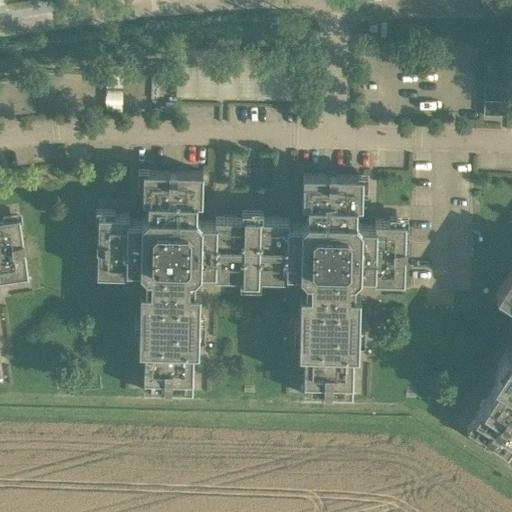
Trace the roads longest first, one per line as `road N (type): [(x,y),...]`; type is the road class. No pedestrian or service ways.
road 1 (residential): [(0,139),(61,130),(334,135)]
road 2 (residential): [(334,135),(511,142)]
road 3 (unclassified): [(338,3),(167,7)]
road 4 (residential): [(167,7),(0,33)]
road 5 (unclassified): [(497,0),(338,3)]
road 6 (residential): [(334,135),(338,3)]
